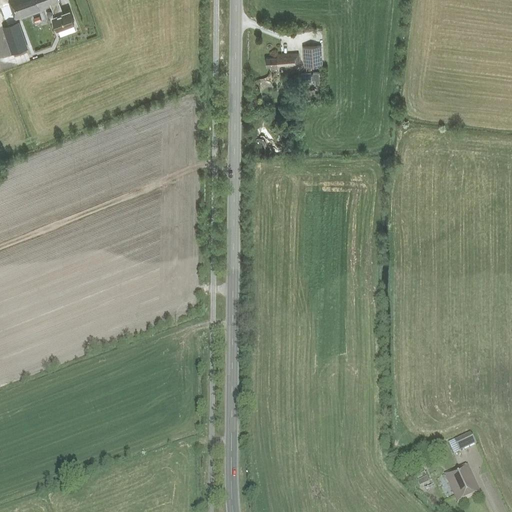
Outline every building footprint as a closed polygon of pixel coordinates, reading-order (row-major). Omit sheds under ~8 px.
[(35,51),(30,38),(35,37),(32,28),(27,30),(22,18),(51,8),(54,16),(52,17),(57,30),(74,24),(70,11),(63,14),(58,1),(60,0),(59,0),(8,0),(11,5),(1,9),(8,26),(3,28),(14,58),(35,51)] [(321,46),(303,47),(304,67),(322,65),(321,46)] [(270,69),(298,67),(297,54),(277,56),(277,58),(266,59),(267,67),(270,67),(270,69)] [(311,73),(300,73),(301,82),(311,82),(311,80),(315,80),(315,83),(319,83),(319,73),(313,73),(313,76),(311,76),(311,73)] [(315,89),(302,90),(303,99),(315,99),(315,89)] [(471,433),(454,441),(460,452),(476,444),(471,433)] [(424,466),(421,460),(410,465),(413,472),(424,466)] [(458,503),(479,492),(467,466),(460,469),(460,468),(445,475),(458,503)] [(420,487),(429,483),(427,478),(418,482),(420,487)]
